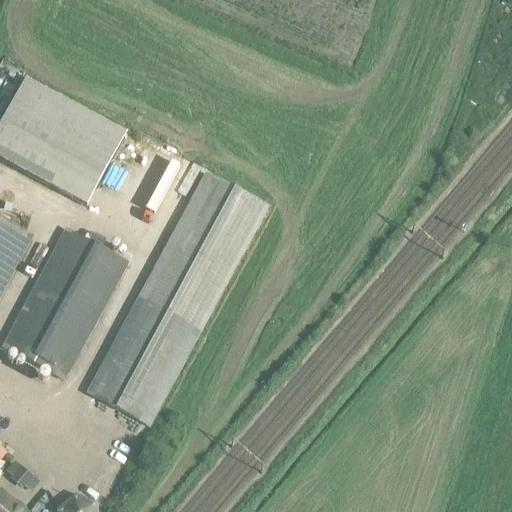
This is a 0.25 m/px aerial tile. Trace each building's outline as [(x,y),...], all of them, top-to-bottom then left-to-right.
[(26,81),(0,130),(0,166),(70,203),(111,126),(26,81)] [(205,176),(86,396),(149,430),(268,210),(205,176)] [(0,222),(0,296),(30,238),(0,222)] [(65,233),(2,350),(1,352),(63,385),(127,265),(65,233)] [(109,422),(105,430),(129,442),(133,434),(109,422)] [(113,485),(125,459),(92,444),(87,454),(97,459),(90,475),(113,485)] [(43,447),(38,455),(66,470),(71,461),(43,447)] [(21,468),(13,478),(25,489),(31,494),(40,483),(21,468)] [(0,496),(0,511),(23,511),(2,494),(0,496)] [(99,511),(98,506),(75,498),(56,511),(55,511),(99,511)]
